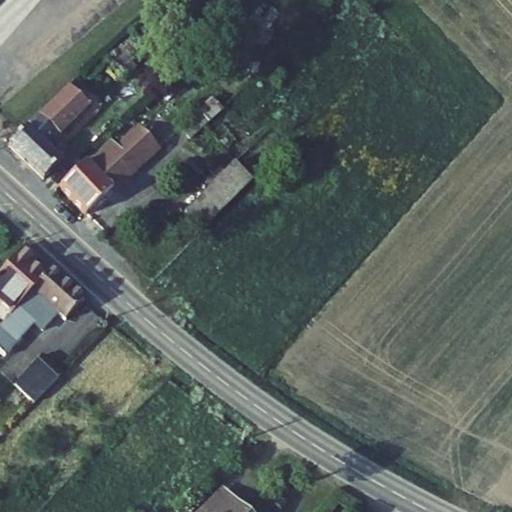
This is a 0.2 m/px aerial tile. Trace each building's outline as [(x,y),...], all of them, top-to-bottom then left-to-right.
[(18,117),(53,153),(72,135),(59,121),(69,112),(72,116),(88,102),(67,80),(93,56),(89,53),(18,117)] [(198,68),(178,86),(195,106),(215,87),(198,68)] [(226,99),(215,87),(195,106),(206,117),(226,99)] [(121,118),(70,164),(97,194),(170,127),(153,108),(131,129),(121,118)] [(248,142),(199,192),(216,211),(266,161),(248,142)] [(0,277),(0,303),(11,314),(47,274),(37,264),(43,257),(29,244),(0,277)] [(11,314),(5,321),(18,333),(31,318),(49,298),(61,309),(69,317),(86,298),(53,267),(47,274),(11,314)] [(49,298),(31,318),(44,328),(61,309),(49,298)] [(5,321),(0,326),(0,353),(2,355),(20,336),(18,333),(5,321)] [(42,356),(14,386),(34,405),(62,375),(42,356)] [(260,511),(229,482),(198,511),(260,511)]
